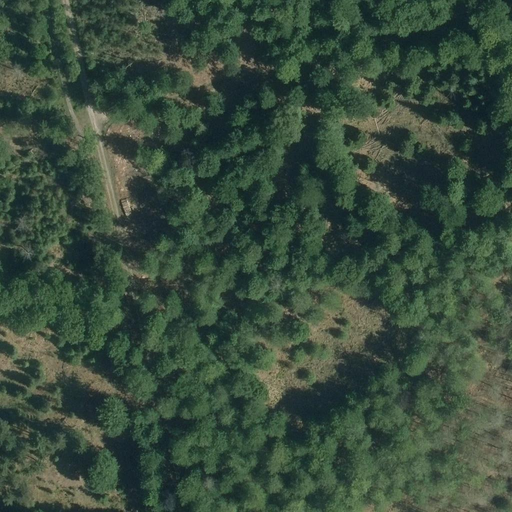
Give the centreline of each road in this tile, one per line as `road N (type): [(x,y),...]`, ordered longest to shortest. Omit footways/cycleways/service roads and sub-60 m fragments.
road 1 (track): [(187,511),(65,0)]
road 2 (track): [(232,511),(511,414)]
